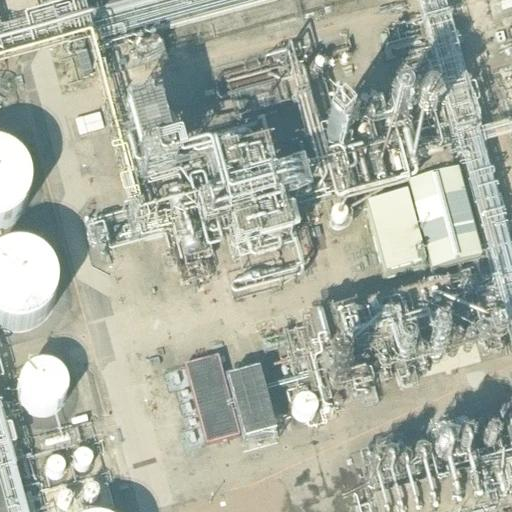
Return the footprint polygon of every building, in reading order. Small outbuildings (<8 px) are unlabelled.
[(80,124),(105,118),(101,102),(76,107),(80,124)] [(154,133),(122,142),(139,206),(171,198),(154,133)] [(30,197),(31,189),(30,182),(28,175),(24,167),(19,161),(14,156),(6,152),(0,150),(0,227),(3,227),(10,224),(17,219),(23,212),(27,205),(30,197)] [(475,197),(493,195),(490,167),(472,169),(475,197)] [(429,277),(479,263),(456,176),(405,190),(429,277)] [(383,281),(423,270),(404,199),(364,210),(383,281)] [(54,302),(55,293),(54,285),(52,279),(49,273),(45,267),(38,262),(33,258),(26,256),(18,254),(11,255),(4,256),(0,257),(0,329),(5,331),(13,333),(22,332),(29,330),(36,327),(43,322),(48,316),(52,308),(54,302)] [(206,447),(238,439),(217,360),(185,369),(206,447)] [(66,398),(66,393),(66,387),(64,383),(60,376),(53,371),(47,368),(43,368),(37,368),(32,369),(28,372),(24,374),(20,379),(18,383),(17,387),(16,392),(18,401),(20,406),(23,410),(27,413),(31,416),(40,418),(46,418),(50,416),(55,414),(59,411),(61,408),(64,403),(66,398)] [(244,445),(274,437),(258,376),(227,384),(244,445)] [(315,384),(293,382),(291,409),(313,411),(315,384)] [(73,438),(72,453),(88,454),(88,439),(73,438)] [(60,446),(45,446),(44,460),(60,460),(60,446)] [(72,462),(72,468),(76,472),(81,473),(86,471),(89,467),(89,463),(87,459),(83,456),(76,457),(72,462)] [(46,468),(46,474),(49,478),(55,480),(59,478),(62,473),(62,469),(60,465),(57,463),(50,463),(46,468)]
